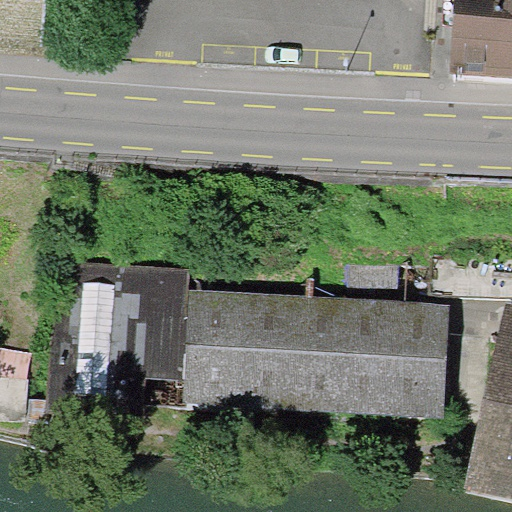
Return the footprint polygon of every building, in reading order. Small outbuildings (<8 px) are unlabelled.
[(511,0),(446,0),(445,34),(453,35),(450,84),(511,87),(511,0)] [(172,408),(182,300),(184,273),(76,263),(63,398),(172,408)] [(182,300),(172,408),(435,428),(442,316),(182,300)] [(511,330),(467,477),(511,491),(511,330)] [(18,386),(0,385),(0,421),(18,422),(18,386)]
